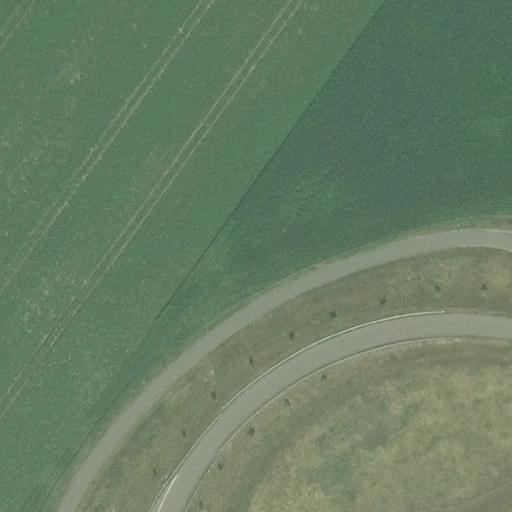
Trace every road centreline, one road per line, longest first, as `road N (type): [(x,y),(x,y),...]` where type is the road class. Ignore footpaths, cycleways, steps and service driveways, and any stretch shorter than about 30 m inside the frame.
road 1 (residential): [(69,511),(100,457),(160,388),(271,303),(418,249),(511,242)]
road 2 (unclassified): [(181,511),(238,426),(294,378),(418,331),(511,333)]
